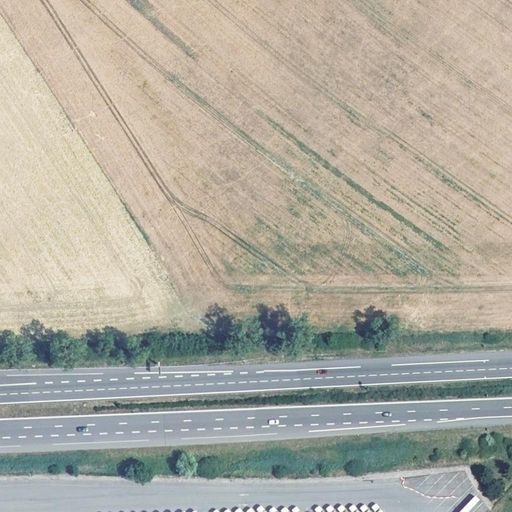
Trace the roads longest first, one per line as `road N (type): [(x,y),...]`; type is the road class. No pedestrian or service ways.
road 1 (motorway): [(143,426),(511,410)]
road 2 (motorway): [(511,370),(252,380)]
road 3 (motorway): [(252,380),(0,395)]
road 4 (motorway): [(252,380),(0,384)]
road 5 (motorway): [(0,440),(143,426)]
road 6 (motorway): [(0,431),(143,426)]
